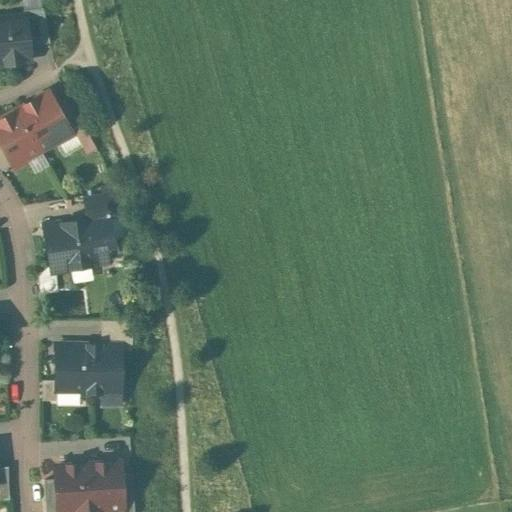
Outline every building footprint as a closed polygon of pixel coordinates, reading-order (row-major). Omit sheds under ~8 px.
[(43,8),(23,10),(23,15),(25,15),(28,45),(50,43),(43,8)] [(23,15),(0,17),(0,65),(12,65),(12,62),(30,60),(28,45),(25,15),(23,15)] [(49,92),(17,110),(40,150),(53,142),(54,144),(71,135),(72,134),(55,104),(49,92)] [(79,119),(68,96),(55,104),(72,134),(71,135),(85,128),(79,119)] [(40,150),(17,110),(0,119),(0,144),(12,165),(13,167),(27,159),(26,158),(40,150)] [(0,144),(0,170),(0,171),(12,165),(0,144)] [(115,191),(82,196),(86,220),(108,216),(108,218),(121,216),(115,191)] [(86,220),(62,224),(44,227),(52,271),(53,271),(53,267),(70,264),(71,267),(90,264),(107,261),(105,245),(112,244),(108,218),(108,216),(86,220)] [(132,320),(101,320),(101,344),(120,344),(120,349),(131,350),(132,320)] [(101,344),(56,344),(55,380),(55,392),(57,392),(119,392),(120,349),(120,344),(101,344)] [(55,380),(42,380),(42,400),(57,400),(57,392),(55,392),(55,380)] [(119,461),(55,466),(56,478),(58,511),(70,511),(120,509),(122,509),(120,474),(119,461)] [(7,466),(0,467),(0,499),(9,498),(8,487),(7,466)] [(134,511),(131,473),(120,474),(122,509),(120,509),(120,511),(134,511)] [(58,511),(56,478),(44,479),(45,511),(58,511)]
